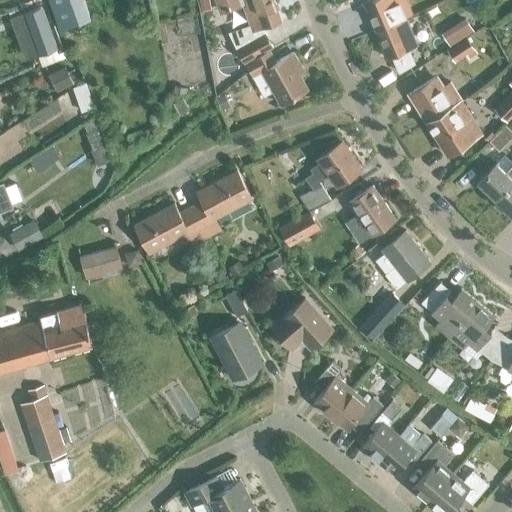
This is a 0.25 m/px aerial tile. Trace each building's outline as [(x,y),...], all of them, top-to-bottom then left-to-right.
[(218,0),(220,8),(243,2),(251,24),(253,30),(264,26),(282,21),(274,0),(218,0)] [(375,29),(406,16),(398,0),(369,0),(364,2),(375,29)] [(406,16),(375,29),(387,58),(392,56),(409,49),(418,45),(406,16)] [(445,24),(430,32),(436,41),(449,33),(445,24)] [(273,42),(266,30),(238,44),(245,56),(273,42)] [(414,62),(409,49),(392,56),(399,72),(414,62)] [(294,53),(277,62),(270,50),(247,63),(265,96),(274,91),(282,105),(309,90),(297,69),(302,67),(294,53)] [(64,68),(51,77),(60,93),(74,85),(64,68)] [(427,121),(462,100),(452,83),(442,89),(436,78),(410,93),(427,121)] [(73,86),(82,111),(95,107),(86,82),(73,86)] [(511,88),(494,106),(508,120),(511,115),(511,88)] [(462,100),(427,121),(447,155),(482,133),(462,100)] [(511,119),(491,141),(501,151),(511,138),(511,119)] [(91,149),(99,166),(112,158),(100,126),(86,132),(93,148),(91,149)] [(331,175),(338,185),(362,168),(343,141),(319,158),(322,162),(312,169),(314,173),(306,178),(314,189),(302,198),(311,211),(332,199),(320,182),(331,175)] [(497,199),(511,183),(511,167),(508,172),(498,162),(479,181),(497,199)] [(194,213),(207,237),(221,230),(215,219),(253,199),(238,171),(198,192),(206,207),(194,213)] [(511,183),(497,199),(511,213),(511,183)] [(0,185),(0,211),(13,206),(5,184),(0,185)] [(343,222),(359,244),(397,218),(374,185),(349,202),(357,213),(343,222)] [(207,237),(194,213),(183,219),(176,204),(136,225),(151,253),(187,234),(192,245),(207,237)] [(281,228),(291,245),(319,229),(309,211),(281,228)] [(387,275),(398,288),(431,261),(407,231),(384,250),(385,252),(376,259),(387,274),(387,275)] [(81,257),(88,278),(122,268),(116,247),(81,257)] [(450,336),(478,302),(462,289),(454,299),(449,295),(452,291),(441,282),(422,302),(442,318),(437,325),(450,336)] [(370,297),(376,305),(394,290),(388,283),(370,297)] [(225,294),(237,316),(248,310),(236,288),(225,294)] [(304,339),(312,348),(333,329),(305,297),(272,327),(290,347),(299,339),(304,339)] [(0,331),(0,371),(92,345),(83,302),(40,314),(41,320),(0,331)] [(492,360),(508,336),(495,326),(492,330),(487,326),(495,316),(478,302),(450,336),(465,348),(470,341),(492,360)] [(211,336),(233,378),(262,363),(240,321),(211,336)] [(511,337),(508,336),(492,360),(511,369),(511,337)] [(331,413),(352,388),(337,375),(342,369),(332,360),(315,380),(324,388),(314,399),(331,413)] [(21,402),(40,460),(67,451),(45,384),(28,389),(31,399),(21,402)] [(352,388),(331,413),(348,428),(350,424),(360,432),(383,404),(373,395),(368,402),(352,388)] [(379,459),(400,434),(387,424),(402,407),(393,399),(370,426),(375,430),(362,445),(379,459)] [(400,434),(379,459),(395,473),(408,458),(413,462),(432,440),(423,432),(412,445),(400,434)] [(429,502),(454,473),(444,464),(454,453),(437,439),(421,459),(430,467),(412,488),(429,502)] [(454,473),(429,502),(440,511),(448,511),(463,495),(472,503),(489,483),(473,469),(463,481),(454,473)] [(215,511),(222,511),(250,498),(240,478),(223,487),(217,474),(185,491),(192,504),(200,500),(206,502),(209,501),(215,511)] [(257,511),(250,498),(222,511),(257,511)]
